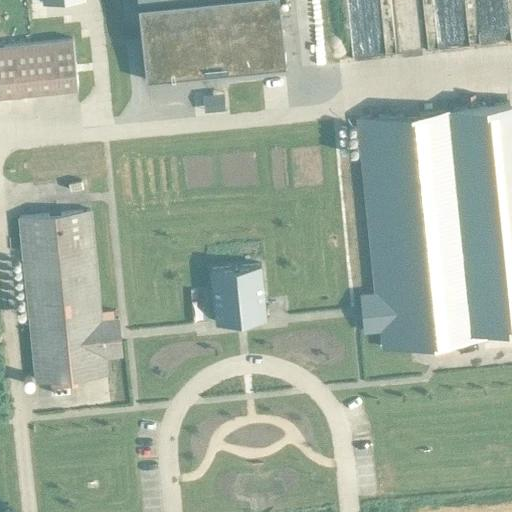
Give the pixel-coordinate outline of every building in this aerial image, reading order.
[(137,0),(145,81),(285,67),(278,0),(137,0)] [(337,0),(339,37),(368,36),(366,0),(337,0)] [(0,45),(0,94),(76,86),(72,39),(0,45)] [(484,337),(484,332),(511,329),(511,138),(508,103),(461,107),(358,118),(376,293),(359,295),(363,331),(379,329),(381,347),(484,337)] [(100,319),(89,210),(18,217),(34,381),(106,374),(104,356),(121,355),(117,318),(100,319)] [(219,360),(268,355),(259,264),(210,269),(219,360)] [(197,295),(181,296),(181,312),(198,312),(197,295)]
